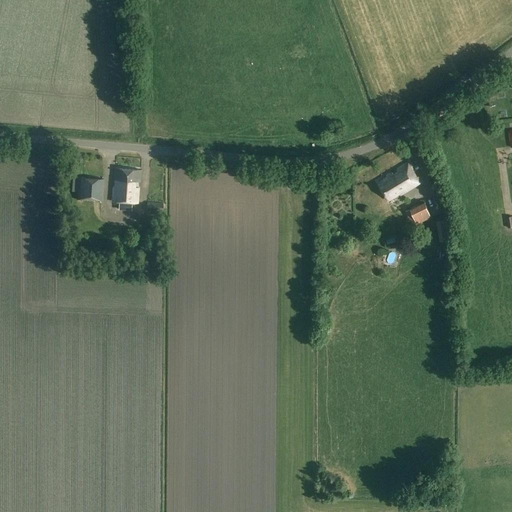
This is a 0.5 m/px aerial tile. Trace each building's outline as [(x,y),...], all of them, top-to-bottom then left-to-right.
[(418,176),(412,167),(413,167),(409,160),(396,168),(398,170),(393,173),(391,171),(385,175),(386,176),(377,182),(389,202),(400,195),(401,196),(422,183),(418,176)] [(140,182),(141,171),(115,169),(114,202),(138,203),(139,188),(135,188),(135,182),(140,182)] [(103,201),(104,179),(80,178),(79,200),(103,201)] [(417,224),(431,218),(424,202),(410,208),(411,210),(406,212),(410,222),(415,220),(417,224)] [(146,210),(158,211),(161,211),(161,204),(147,203),(146,210)]
